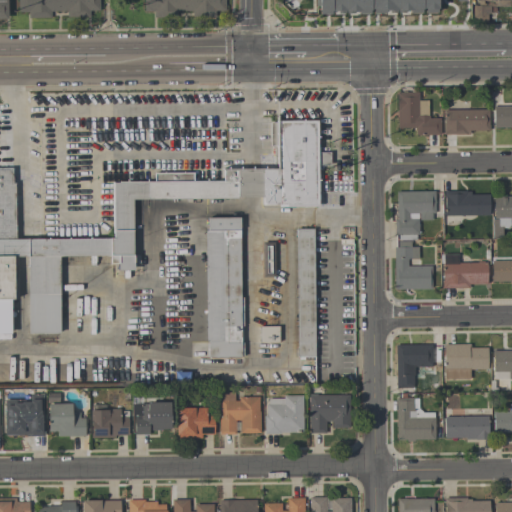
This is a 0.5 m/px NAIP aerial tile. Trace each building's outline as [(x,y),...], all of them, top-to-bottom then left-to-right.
[(89,17),(67,17),(67,12),(50,12),(50,18),(28,18),(28,13),(18,13),(17,0),(98,0),(99,11),(89,11),(89,17)] [(224,0),(225,10),(214,11),(214,16),(192,16),(192,11),(175,11),(175,16),(153,17),(153,12),(144,12),(143,0),(224,0)] [(318,0),(440,0),(440,6),(437,6),(437,14),(424,14),(424,11),(421,11),(421,14),(409,14),(409,13),(398,13),(398,11),(395,11),(396,13),(373,13),(373,11),(370,12),(370,14),(318,15),(318,0)] [(511,8),(511,0),(474,0),(475,16),(490,16),(490,8),(511,8)] [(439,136),(415,136),(415,128),(396,128),(396,92),(418,92),(418,101),(427,101),(427,116),(428,116),(428,119),(439,119),(439,136)] [(493,107),(511,106),(511,129),(510,129),(510,128),(493,128),(493,107)] [(488,110),(488,131),(469,131),(469,135),(443,135),(443,110),(488,110)] [(132,200),(133,271),(117,271),(117,264),(110,264),(110,256),(59,257),(60,333),(29,333),(28,257),(12,258),(13,300),(11,300),(11,339),(0,339),(0,123),(11,123),(11,184),(14,184),(15,240),(113,239),(113,182),(154,182),(154,173),(193,173),(193,181),(222,181),(222,169),(276,169),(276,146),(269,146),(269,123),(276,123),(276,121),(317,121),(317,152),(329,152),(329,165),(317,165),(318,207),(278,208),(278,206),(262,206),(262,198),(132,200)] [(443,191),(470,191),(470,195),(488,195),(488,216),(445,216),(444,198),(443,199),(443,191)] [(396,192),(434,192),(434,213),(431,213),(431,220),(419,220),(419,214),(417,214),(417,224),(419,224),(419,231),(418,231),(418,235),(415,235),(415,240),(398,240),(398,235),(394,235),(393,219),(396,219),(396,192)] [(511,193),(511,218),(509,218),(509,225),(506,228),(501,228),(501,239),(492,239),(492,219),(497,219),(497,218),(493,218),(493,196),(511,196),(511,193)] [(239,218),(240,356),(208,357),(208,342),(206,342),(205,231),(206,231),(206,218),(239,218)] [(295,229),(313,229),(314,357),(296,357),(295,229)] [(262,276),(262,242),(274,242),(274,276),(262,276)] [(394,290),(393,248),(397,247),(397,242),(410,242),(410,248),(417,247),(417,259),(407,260),(407,267),(431,267),(431,289),(394,290)] [(441,288),(441,280),(442,280),(442,264),(443,264),(443,254),(457,254),(457,263),(477,263),(477,262),(483,262),(483,263),(487,263),(487,284),(469,284),(469,288),(441,288)] [(491,282),(491,261),(511,260),(511,282),(509,282),(509,281),(491,282)] [(278,343),(259,343),(259,326),(278,326),(278,343)] [(394,345),(431,344),(431,365),(414,366),(414,375),(412,375),(413,387),(396,388),(395,353),(394,353),(394,345)] [(469,379),(444,379),(443,344),(470,344),(470,348),(487,348),(487,369),(469,369),(469,379)] [(511,379),(493,379),(493,356),(492,356),(492,351),(511,351),(511,347),(511,379)] [(259,397),(259,433),(239,433),(239,420),(234,420),(234,434),(218,434),(218,417),(220,417),(220,401),(220,392),(234,392),(234,400),(238,400),(238,397),(259,397)] [(4,400),(30,400),(30,394),(42,394),(43,420),(44,420),(44,436),(26,437),(25,435),(23,435),(23,436),(4,436),(4,400)] [(302,432),(279,433),(279,434),(263,434),(263,416),(266,416),(266,404),(268,404),(268,398),(283,398),(283,395),(302,395),(302,432)] [(308,395),(348,395),(349,428),(331,428),(331,421),(325,421),(325,433),(308,433),(308,395)] [(396,440),(395,398),(413,398),(413,411),(415,411),(415,417),(434,417),(435,440),(413,440),(413,441),(406,441),(406,440),(396,440)] [(134,434),(134,416),(131,416),(131,404),(146,404),(146,403),(170,403),(170,429),(161,429),(161,430),(148,430),(148,434),(134,434)] [(48,405),(72,404),(72,413),(79,413),(79,418),(84,418),(84,436),(57,437),(57,432),(48,432),(48,405)] [(89,437),(89,434),(90,434),(90,422),(89,422),(89,411),(91,411),(91,405),(105,405),(105,411),(106,411),(106,409),(119,409),(119,417),(127,417),(127,435),(114,435),(114,437),(89,437)] [(213,416),(213,434),(201,434),(201,438),(175,439),(175,409),(193,409),(193,407),(205,407),(205,416),(213,416)] [(511,433),(493,433),(493,411),(508,411),(508,410),(511,410),(511,433)] [(443,416),(487,416),(488,440),(475,440),(475,439),(464,439),(464,438),(444,438),(443,416)] [(0,511),(0,497),(16,497),(16,501),(29,501),(29,511),(0,511)] [(303,497),(303,510),(302,510),(302,511),(262,511),(262,503),(280,503),(280,510),(286,510),(286,497),(303,497)] [(488,511),(444,511),(444,505),(443,505),(443,498),(466,497),(466,499),(471,499),(471,500),(488,500),(488,511)] [(119,499),(119,511),(82,511),(82,498),(100,498),(100,499),(119,499)] [(188,510),(194,510),(194,503),(213,503),(213,511),(172,511),(172,498),(188,498),(188,510)] [(349,511),(309,511),(309,498),(325,498),(325,499),(330,499),(330,498),(349,498),(349,511)] [(127,511),(127,499),(144,499),(144,500),(156,500),(156,503),(165,503),(165,509),(167,509),(167,511),(127,511)] [(255,499),(255,511),(218,511),(218,499),(255,499)] [(397,511),(397,499),(433,499),(433,511),(397,511)] [(38,511),(38,506),(47,506),(47,505),(60,505),(59,501),(74,500),(74,511),(38,511)] [(511,511),(493,511),(493,502),(511,502),(511,511)]
